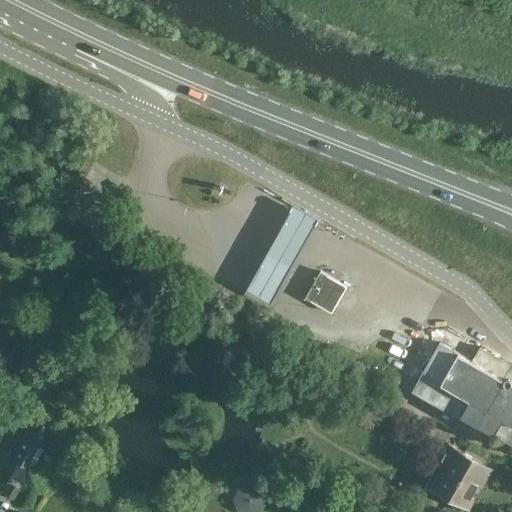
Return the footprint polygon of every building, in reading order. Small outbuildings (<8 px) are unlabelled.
[(274,246),(249,289),(275,303),(300,258),(323,218),(297,204),(274,246)] [(331,311),(346,286),(321,271),(306,296),(331,311)] [(472,360),(439,341),(413,387),(460,414),(462,410),(495,429),(511,438),(511,364),(480,346),(472,360)] [(69,385),(80,364),(62,354),(51,375),(69,385)] [(33,472),(54,431),(31,419),(23,435),(20,434),(7,458),(33,472)] [(468,507),(483,482),(480,481),(488,467),(446,442),(435,463),(446,469),(436,488),(468,507)] [(241,511),(264,511),(269,502),(266,490),(254,484),(242,488),(236,499),(239,511),(241,511)]
